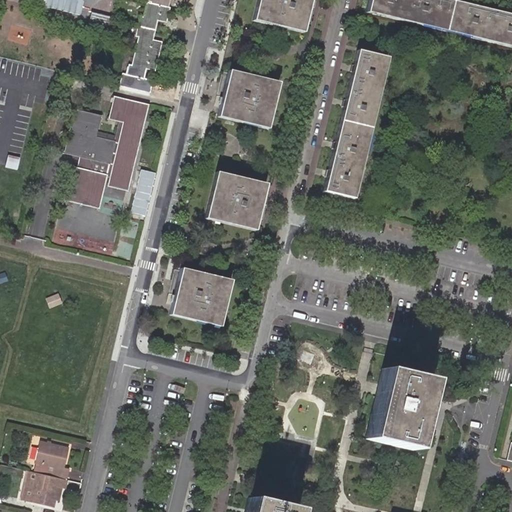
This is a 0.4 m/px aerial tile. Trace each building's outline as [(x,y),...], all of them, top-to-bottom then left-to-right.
[(27,0),(27,2),(81,15),(85,0),(83,0),(27,0)] [(168,8),(170,0),(143,0),(143,2),(148,4),(168,8)] [(309,0),(256,0),(252,20),(301,33),(309,0)] [(368,0),(366,10),(511,45),(511,16),(442,0),(368,0)] [(172,9),(168,8),(148,4),(145,18),(141,17),(137,37),(140,38),(133,66),(129,65),(127,76),(123,75),(120,86),(152,94),(155,82),(146,80),(148,71),(156,73),(163,44),(154,42),(159,22),(168,24),(172,9)] [(511,49),(511,45),(366,10),(365,14),(511,49)] [(110,17),(91,12),(87,32),(106,36),(110,17)] [(301,33),(252,20),(251,23),(301,36),(301,33)] [(348,199),(382,58),(355,52),(321,193),(348,199)] [(386,59),(382,58),(348,199),(352,200),(386,59)] [(227,72),(226,76),(275,88),(276,84),(227,72)] [(275,88),(226,76),(216,116),(266,128),(275,88)] [(114,120),(120,99),(115,98),(110,119),(114,120)] [(149,106),(120,99),(114,120),(121,122),(116,142),(97,138),(101,117),(78,111),(67,154),(80,157),(85,158),(82,171),(78,170),(73,169),(66,198),(100,207),(107,177),(112,178),(110,187),(128,191),(149,106)] [(152,107),(149,106),(128,191),(131,192),(152,107)] [(67,154),(78,111),(74,110),(63,152),(67,154)] [(266,128),(216,116),(215,120),(265,132),(266,128)] [(133,214),(149,216),(155,172),(139,170),(133,214)] [(215,175),(214,178),(264,189),(264,186),(215,175)] [(264,189),(214,178),(204,219),(253,231),(264,189)] [(99,210),(100,207),(66,198),(65,202),(99,210)] [(253,231),(204,219),(203,222),(252,234),(253,231)] [(178,271),(177,274),(228,286),(229,282),(178,271)] [(228,286),(177,274),(167,315),(218,327),(228,286)] [(218,327),(167,315),(166,319),(217,331),(218,327)] [(427,379),(386,370),(370,440),(411,450),(427,379)] [(511,444),(500,442),(497,456),(496,459),(511,463),(511,392),(511,397),(511,411),(507,411),(503,429),(511,430),(511,444)] [(511,430),(503,429),(500,442),(511,444),(511,430)] [(29,472),(56,479),(58,468),(54,467),(58,447),(29,441),(24,462),(30,463),(29,472)] [(54,487),(56,479),(29,472),(18,470),(15,484),(25,486),(22,502),(43,506),(45,499),(48,485),(51,486),(54,487)] [(25,486),(15,484),(11,499),(22,502),(25,486)] [(291,511),(292,509),(250,499),(247,511),(291,511)]
